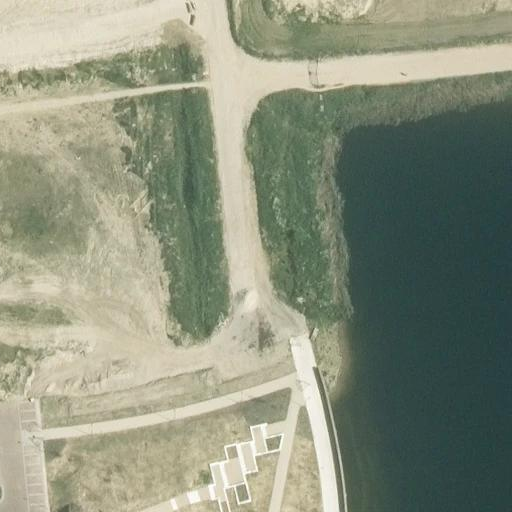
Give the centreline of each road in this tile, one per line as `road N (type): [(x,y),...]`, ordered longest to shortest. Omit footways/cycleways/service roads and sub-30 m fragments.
road 1 (residential): [(12,511),(2,383),(249,357)]
road 2 (unclassified): [(249,357),(216,0)]
road 3 (track): [(226,84),(511,53)]
road 4 (track): [(226,84),(0,106)]
